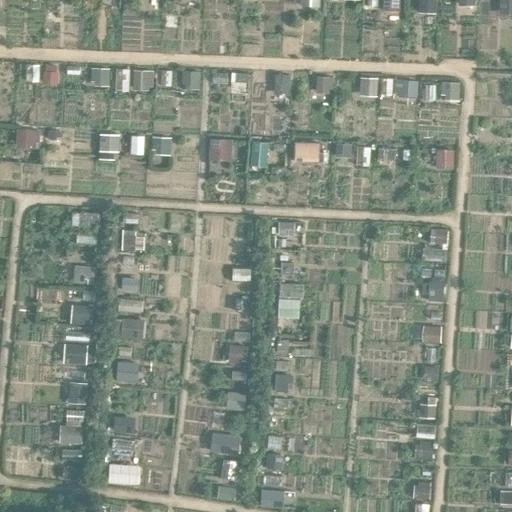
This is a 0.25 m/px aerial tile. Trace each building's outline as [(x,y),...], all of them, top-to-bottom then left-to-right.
[(382,0),(382,7),(400,9),(400,0),(382,0)] [(420,0),(420,8),(436,9),(436,0),(420,0)] [(511,12),(511,0),(499,0),(499,12),(511,12)] [(56,79),(57,64),(42,63),(41,77),(56,79)] [(92,67),(91,81),(107,82),(108,67),(92,67)] [(117,84),(131,85),(132,68),(118,67),(117,84)] [(134,68),(133,87),(153,88),(154,69),(134,68)] [(200,86),(200,69),(184,69),(184,86),(200,86)] [(318,75),(317,89),(328,90),(329,76),(318,75)] [(377,92),(377,75),(360,75),(360,92),(377,92)] [(38,146),(39,127),(17,127),(17,145),(38,146)] [(100,133),(101,149),(120,149),(119,133),(100,133)] [(233,158),(233,136),(209,136),(209,158),(233,158)] [(295,159),(319,159),(320,141),(295,140),(295,159)] [(170,190),(170,170),(149,171),(150,190),(170,190)] [(94,282),(95,265),(75,263),(74,281),(94,282)] [(301,321),(301,281),(279,281),(279,321),(301,321)] [(142,310),(143,297),(119,296),(119,309),(142,310)] [(72,302),(71,322),(93,322),(94,303),(72,302)] [(143,337),(144,318),(123,317),(122,336),(143,337)] [(96,362),(96,341),(88,341),(88,362),(96,362)] [(64,362),(87,363),(87,343),(65,342),(64,362)] [(228,361),(246,363),(249,345),(231,342),(228,361)] [(138,380),(139,360),(118,360),(117,379),(138,380)] [(69,379),(68,401),(87,402),(88,381),(69,379)] [(115,416),(114,429),(135,430),(135,417),(115,416)] [(60,423),(61,442),(83,441),(82,422),(60,423)] [(211,452),(240,453),(241,433),(212,431),(211,452)] [(261,504),(283,505),(284,488),(261,487),(261,504)]
